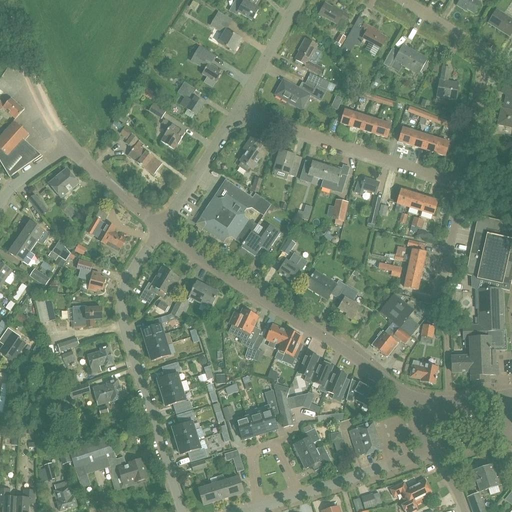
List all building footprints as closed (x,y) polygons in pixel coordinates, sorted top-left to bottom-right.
[(237,13),(252,21),(259,9),(254,6),(257,0),(244,0),(237,13)] [(464,8),(473,14),(480,3),(475,0),(459,0),(456,6),(463,10),(464,8)] [(319,15),(342,28),(349,15),(335,8),(335,9),(325,4),(319,15)] [(453,8),(449,20),(459,23),(463,11),(453,8)] [(488,23),(509,37),(511,32),(511,19),(496,10),(488,23)] [(224,47),(234,52),(241,39),(231,33),(226,31),(232,20),(218,12),(210,26),(223,34),(221,38),(218,43),(224,47)] [(374,57),(379,48),(381,49),(387,38),(377,33),(378,31),(364,24),(357,20),(340,50),(342,57),(349,55),(354,46),(360,46),(363,40),(369,43),(364,51),(374,57)] [(335,42),(341,46),(346,37),(340,34),(335,42)] [(304,68),(320,77),(324,69),(309,61),(318,46),(305,39),(299,48),(301,49),(295,60),(305,66),(304,68)] [(403,66),(419,75),(427,59),(403,45),(399,52),(393,48),(383,64),(390,68),(391,68),(399,73),(403,66)] [(191,62),(205,70),(202,75),(207,78),(205,83),(213,87),(215,83),(216,83),(223,72),(211,65),(215,57),(200,48),(191,62)] [(436,102),(444,104),(444,99),(456,100),(458,83),(448,82),(450,68),(442,66),(440,80),(439,80),(437,98),(436,102)] [(317,86),(326,90),(329,83),(321,79),(310,74),(307,81),(317,86)] [(381,82),(376,79),(373,85),(378,88),(381,82)] [(275,95),(302,110),(310,95),(311,95),(314,89),(304,83),(300,90),(283,80),(275,95)] [(181,105),(197,115),(204,104),(194,98),(195,97),(192,96),(196,90),(184,82),(180,89),(187,94),(185,97),(181,105)] [(511,128),(511,88),(504,84),(500,93),(505,96),(502,108),(501,108),(497,126),(511,128)] [(10,114),(16,119),(24,110),(11,99),(5,106),(0,100),(0,97),(4,92),(0,89),(0,110),(1,111),(8,116),(10,114)] [(350,94),(362,98),(364,92),(352,89),(350,94)] [(364,92),(362,98),(373,101),(375,96),(364,92)] [(373,101),(385,105),(386,100),(375,96),(373,101)] [(432,101),(424,98),(421,108),(428,111),(432,101)] [(386,100),(385,105),(396,109),(398,103),(386,100)] [(148,112),(161,120),(166,112),(153,104),(148,112)] [(408,112),(419,117),(421,111),(410,106),(408,112)] [(340,124),(352,128),(356,114),(345,111),(340,124)] [(419,117),(430,121),(432,115),(421,111),(419,117)] [(352,128),(363,131),(368,118),(356,114),(352,128)] [(432,115),(430,121),(441,125),(443,120),(432,115)] [(363,131),(375,135),(379,121),(368,118),(363,131)] [(161,142),(174,150),(178,144),(185,134),(171,125),(166,120),(161,124),(168,131),(161,142)] [(443,120),(441,125),(452,130),(455,124),(443,120)] [(123,126),(116,121),(112,125),(120,131),(123,126)] [(375,135),(387,139),(391,125),(379,121),(375,135)] [(0,162),(10,178),(41,156),(24,141),(29,135),(14,122),(0,137),(0,162)] [(120,134),(127,139),(132,132),(125,127),(120,134)] [(398,142),(410,146),(414,132),(403,129),(398,142)] [(410,146),(421,149),(426,136),(414,132),(410,146)] [(125,143),(132,148),(138,140),(132,135),(125,143)] [(421,149),(433,153),(437,139),(426,136),(421,149)] [(240,162),(252,170),(263,154),(258,150),(262,145),(251,138),(246,146),(249,148),(240,162)] [(433,153),(445,157),(449,143),(437,139),(433,153)] [(128,156),(153,175),(162,164),(141,148),(143,145),(139,141),(137,144),(128,156)] [(288,175),(296,178),(302,158),(294,155),(280,151),(274,171),(288,175)] [(323,180),(327,167),(312,162),(311,168),(304,166),(300,180),(307,182),(308,177),(312,179),(313,177),(323,180)] [(327,167),(323,180),(320,188),(341,194),(349,169),(343,167),(341,171),(327,167)] [(49,184),(61,199),(79,184),(67,169),(49,184)] [(251,191),(258,193),(262,180),(255,177),(251,191)] [(354,193),(362,195),(364,190),(376,194),(380,183),(364,179),(363,184),(358,182),(354,193)] [(231,238),(242,245),(243,243),(245,244),(253,232),(253,231),(257,225),(246,218),(244,212),(247,209),(252,208),(263,216),(271,204),(255,194),(253,198),(226,180),(201,218),(205,220),(205,225),(202,228),(224,243),(226,239),(231,238)] [(404,206),(409,208),(413,194),(401,190),(397,204),(395,211),(402,213),(404,206)] [(28,200),(41,217),(48,211),(35,194),(28,200)] [(409,208),(421,212),(425,197),(413,194),(409,208)] [(367,226),(374,228),(374,225),(375,225),(381,199),(374,197),(367,224),(368,224),(367,226)] [(421,212),(433,215),(438,201),(425,197),(421,212)] [(343,222),(347,202),(340,201),(339,207),(336,206),(333,220),(343,222)] [(310,215),(303,213),(298,211),(296,217),(308,221),(310,215)] [(399,222),(405,224),(408,215),(402,214),(399,222)] [(478,290),(501,290),(509,291),(511,278),(511,224),(480,218),(477,233),(475,233),(469,259),(471,260),(468,276),(471,277),(472,288),(475,289),(476,309),(478,309),(478,290)] [(23,232),(37,242),(44,232),(30,222),(23,232)] [(320,228),(328,231),(331,226),(322,222),(320,228)] [(106,245),(118,253),(120,249),(126,240),(113,232),(116,228),(107,223),(98,240),(106,245)] [(86,232),(92,236),(98,227),(91,224),(86,232)] [(242,248),(255,257),(261,248),(267,252),(279,234),(269,227),(261,239),(256,236),(258,234),(253,232),(245,244),(243,243),(242,245),(243,246),(242,248)] [(417,237),(427,240),(429,233),(418,230),(417,237)] [(16,243),(30,252),(37,242),(23,232),(16,243)] [(280,251),(288,256),(296,244),(288,239),(280,251)] [(66,248),(70,252),(76,245),(72,241),(66,248)] [(406,247),(416,249),(418,243),(408,241),(406,247)] [(35,256),(30,252),(16,243),(9,253),(23,263),(28,266),(35,256)] [(75,251),(83,256),(87,249),(78,245),(75,251)] [(58,256),(65,261),(70,254),(64,247),(58,256)] [(409,263),(423,266),(426,253),(412,250),(409,263)] [(48,256),(55,261),(59,257),(51,252),(48,256)] [(278,272),(292,281),(299,270),(302,271),(308,262),(294,253),(288,262),(286,261),(278,272)] [(394,260),(403,262),(405,257),(395,255),(389,254),(388,258),(394,259),(394,260)] [(54,264),(60,268),(65,261),(59,257),(54,264)] [(101,274),(92,272),(91,272),(92,265),(83,262),(79,261),(77,269),(80,270),(78,277),(83,278),(90,280),(88,290),(97,292),(97,289),(103,291),(106,279),(100,277),(101,274)] [(41,267),(48,271),(52,267),(45,262),(41,267)] [(0,278),(5,282),(12,272),(0,263),(0,278)] [(407,275),(421,278),(423,266),(409,263),(407,275)] [(385,271),(392,272),(401,274),(402,269),(386,266),(379,264),(378,269),(385,271)] [(140,298),(150,304),(156,295),(157,296),(165,282),(164,281),(169,272),(162,268),(152,285),(149,283),(140,298)] [(29,277),(45,287),(50,280),(35,269),(29,277)] [(165,282),(157,296),(165,300),(168,295),(168,296),(179,278),(169,272),(164,281),(165,282)] [(330,294),(338,299),(346,286),(338,281),(336,284),(315,272),(306,287),(327,300),(330,294)] [(404,287),(418,290),(421,278),(407,275),(404,287)] [(189,298),(211,309),(218,293),(197,283),(189,298)] [(17,291),(22,294),(27,287),(22,284),(17,291)] [(345,317),(352,321),(360,307),(357,305),(358,303),(354,301),(358,293),(346,286),(338,299),(342,302),(338,309),(347,314),(345,317)] [(503,330),(501,290),(478,290),(478,309),(479,326),(463,326),(463,339),(464,338),(465,349),(470,349),(470,356),(451,357),(452,373),(471,372),(471,380),(479,380),(479,383),(488,383),(488,376),(498,375),(497,365),(495,365),(494,351),(507,350),(506,330),(503,330)] [(12,298),(17,301),(22,294),(17,291),(12,298)] [(372,346),(387,358),(398,344),(392,339),(394,336),(405,345),(420,326),(408,317),(414,310),(394,295),(380,313),(393,323),(389,327),(384,333),(383,332),(372,346)] [(179,296),(174,308),(171,314),(180,318),(184,310),(182,309),(187,300),(179,296)] [(36,302),(41,324),(56,320),(50,298),(36,302)] [(6,308),(10,311),(15,304),(10,301),(6,308)] [(171,314),(174,308),(169,305),(169,306),(161,301),(154,312),(162,317),(165,313),(169,315),(171,314)] [(72,322),(73,328),(94,327),(94,320),(102,319),(101,308),(86,309),(86,307),(73,308),(74,322),(72,322)] [(245,357),(253,360),(256,351),(252,350),(259,336),(258,336),(261,330),(254,327),(258,317),(243,310),(240,315),(234,313),(229,324),(232,326),(228,333),(243,340),(240,344),(248,348),(245,357)] [(15,319),(23,324),(27,318),(19,312),(15,319)] [(55,323),(50,325),(54,339),(59,337),(55,323)] [(142,330),(145,341),(163,335),(160,324),(142,330)] [(421,336),(433,338),(435,326),(423,324),(421,336)] [(279,345),(285,330),(273,325),(266,340),(269,342),(267,346),(274,349),(276,345),(276,344),(279,345)] [(11,360),(13,361),(25,344),(19,340),(20,338),(20,336),(8,328),(0,339),(5,342),(5,345),(0,351),(0,352),(5,356),(5,358),(9,360),(11,360)] [(299,344),(302,337),(285,330),(279,345),(281,346),(279,351),(278,351),(274,359),(281,362),(285,354),(296,358),(302,345),(299,344)] [(145,341),(149,351),(167,346),(163,335),(145,341)] [(225,337),(217,337),(217,350),(225,350),(225,337)] [(77,338),(57,345),(60,352),(80,346),(77,338)] [(44,348),(37,344),(33,350),(40,354),(44,348)] [(149,351),(152,361),(170,356),(167,346),(149,351)] [(87,355),(92,374),(101,371),(100,368),(105,366),(105,367),(114,365),(109,347),(100,349),(101,351),(87,355)] [(256,351),(253,360),(257,361),(260,363),(263,353),(256,351)] [(71,352),(62,356),(65,363),(74,360),(71,352)] [(312,384),(313,382),(320,366),(315,364),(318,358),(308,353),(299,373),(307,376),(305,381),(312,384)] [(202,357),(199,358),(198,361),(199,364),(202,365),(205,364),(206,361),(205,358),(202,357)] [(420,382),(434,385),(438,367),(419,364),(419,362),(414,361),(413,365),(412,365),(410,375),(414,376),(414,378),(421,379),(420,382)] [(326,393),(327,392),(327,391),(333,375),(329,374),(332,367),(321,362),(320,366),(313,382),(321,386),(319,390),(326,393)] [(158,380),(159,386),(179,380),(177,372),(180,371),(178,363),(162,368),(164,374),(165,377),(158,380)] [(327,391),(327,392),(334,395),(332,399),(340,402),(349,381),(345,379),(347,376),(335,371),(333,375),(327,391)] [(216,375),(217,384),(225,384),(225,375),(216,375)] [(92,388),(98,406),(111,402),(112,403),(123,399),(118,380),(106,383),(106,384),(92,388)] [(159,386),(164,401),(184,395),(179,380),(159,386)] [(357,401),(369,409),(381,388),(368,380),(365,386),(359,383),(359,384),(352,381),(347,401),(352,402),(355,392),(360,395),(357,401)] [(68,390),(71,398),(90,392),(88,384),(68,390)] [(274,385),(283,428),(293,426),(287,399),(287,397),(287,398),(290,390),(274,385)] [(268,404),(257,408),(259,414),(265,433),(277,429),(274,418),(279,416),(273,391),(264,393),(268,404)] [(308,392),(302,407),(308,410),(314,395),(308,392)] [(174,405),(177,414),(192,409),(190,402),(186,403),(184,395),(164,401),(166,407),(174,405)] [(296,408),(294,397),(287,398),(290,410),(296,408)] [(215,414),(218,423),(224,421),(218,404),(212,406),(215,414)] [(99,408),(101,416),(109,413),(106,406),(99,408)] [(222,409),(226,422),(236,419),(232,406),(222,409)] [(246,411),(248,418),(254,437),(265,433),(259,414),(257,408),(246,411)] [(174,434),(194,428),(192,420),(195,419),(193,412),(177,416),(179,422),(180,426),(173,428),(174,434)] [(236,421),(242,440),(254,437),(248,418),(236,421)] [(349,431),(357,457),(365,454),(365,455),(381,450),(373,423),(357,428),(357,429),(349,431)] [(179,449),(199,443),(194,428),(174,434),(179,449)] [(293,446),(299,458),(315,450),(312,444),(320,440),(314,429),(298,437),(300,442),(293,446)] [(330,434),(332,442),(342,440),(341,432),(330,434)] [(78,478),(81,488),(91,485),(87,475),(110,467),(114,480),(121,478),(123,485),(135,481),(135,482),(147,479),(141,460),(130,463),(130,465),(127,466),(124,457),(117,459),(115,456),(113,457),(107,438),(69,451),(72,462),(78,478)] [(334,443),(336,449),(345,446),(344,441),(343,440),(342,440),(334,443)] [(62,465),(72,462),(69,451),(65,441),(55,445),(56,448),(62,465)] [(190,456),(192,462),(207,457),(205,450),(201,451),(199,443),(179,449),(181,455),(189,453),(190,456)] [(316,464),(319,470),(331,463),(326,452),(323,446),(315,450),(299,458),(305,469),(311,467),(316,464)] [(233,459),(237,472),(244,470),(238,450),(224,455),(226,461),(233,459)] [(191,465),(193,471),(206,467),(204,461),(191,465)] [(41,472),(44,482),(56,479),(52,464),(44,466),(45,471),(41,472)] [(473,471),(480,492),(504,484),(502,476),(496,478),(494,471),(496,470),(495,465),(492,465),(473,471)] [(223,476),(218,477),(219,483),(212,485),(217,501),(230,497),(225,481),(223,476)] [(225,481),(230,497),(244,493),(238,477),(225,481)] [(400,494),(403,499),(428,487),(425,479),(407,488),(404,482),(396,486),(390,490),(393,498),(400,494)] [(54,491),(60,511),(77,507),(74,497),(73,498),(70,487),(68,481),(54,485),(56,491),(54,491)] [(198,489),(203,506),(217,501),(212,485),(198,489)] [(402,506),(404,511),(411,511),(417,509),(416,505),(422,502),(421,499),(432,494),(428,487),(403,499),(405,504),(402,506)] [(15,511),(17,498),(10,497),(11,489),(0,488),(0,503),(4,503),(3,511),(15,511)] [(17,498),(15,511),(28,511),(29,504),(35,505),(36,490),(24,490),(23,498),(17,498)] [(467,498),(472,511),(487,511),(482,498),(481,499),(479,493),(467,498)] [(361,498),(365,509),(377,506),(373,494),(361,498)] [(422,511),(425,511),(431,511),(429,503),(420,506),(422,511)]
